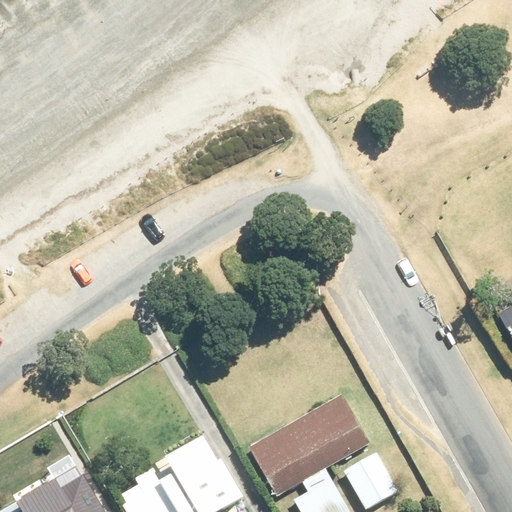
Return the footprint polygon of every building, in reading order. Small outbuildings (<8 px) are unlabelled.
[(511,308),(498,317),(511,342),(511,308)] [(311,491),(296,499),(304,511),(353,511),(328,467),(372,442),(345,393),(251,446),(279,495),(305,481),(311,491)] [(174,476),(122,507),(125,511),(249,511),(245,505),(253,501),(212,432),(164,460),(174,476)] [(347,471),(369,509),(401,490),(379,452),(347,471)] [(12,511),(101,511),(75,468),(16,502),(21,507),(12,511)]
